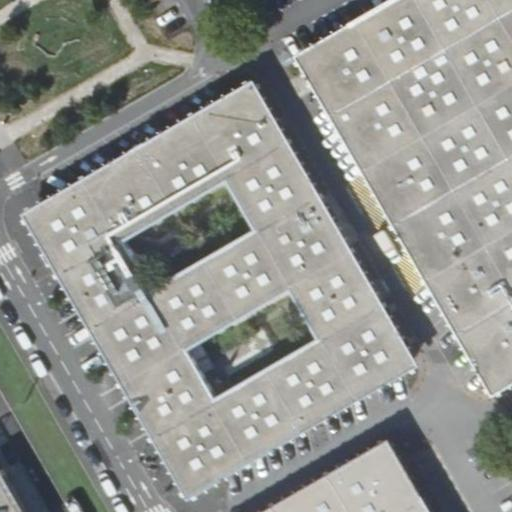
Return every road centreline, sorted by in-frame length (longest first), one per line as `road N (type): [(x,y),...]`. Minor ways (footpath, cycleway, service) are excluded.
road 1 (unclassified): [(214,62),(251,42),(435,357),(441,392)]
road 2 (unclassified): [(149,511),(0,256)]
road 3 (unclassified): [(0,190),(214,62)]
road 4 (unclassified): [(441,392),(235,511)]
